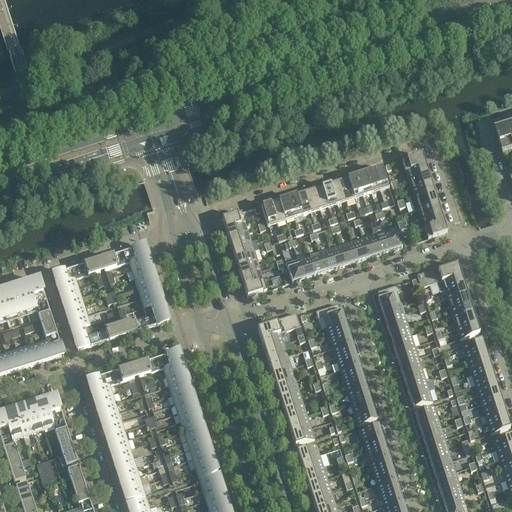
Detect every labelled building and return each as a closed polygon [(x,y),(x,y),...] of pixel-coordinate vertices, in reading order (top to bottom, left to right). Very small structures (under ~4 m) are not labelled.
[(511,152),(511,142),(508,129),(496,133),(503,155),(511,152)] [(425,167),(423,161),(422,156),(402,162),(406,173),(425,167)] [(428,176),(427,172),(425,167),(406,173),(409,182),(428,176)] [(389,189),(382,169),(373,172),(380,192),(389,189)] [(380,192),(373,172),(366,174),(365,175),(371,195),(380,192)] [(371,195),(365,175),(356,177),(363,198),(371,195)] [(431,186),(430,181),(428,176),(409,182),(412,192),(431,186)] [(363,198),(356,177),(348,180),(354,201),(363,198)] [(354,201),(348,180),(339,183),(346,203),(354,201)] [(346,203),(339,183),(330,186),(337,206),(346,203)] [(337,206),(330,186),(322,188),(328,209),(337,206)] [(434,196),(433,191),(431,186),(412,192),(415,202),(434,196)] [(328,209),(322,188),(313,191),(320,212),(328,209)] [(320,212),(313,191),(305,194),(311,214),(320,212)] [(311,214),(305,194),(296,197),(303,217),(311,214)] [(438,205),(436,200),(434,196),(415,202),(418,212),(438,205)] [(303,217),(296,197),(294,197),(287,199),(294,220),(303,217)] [(294,220),(287,199),(279,202),(285,223),(294,220)] [(285,223),(279,202),(270,205),(277,226),(285,223)] [(277,226),(270,205),(261,208),(268,228),(277,226)] [(441,215),(439,211),(438,205),(418,212),(421,221),(441,215)] [(245,225),(241,214),(222,220),(225,231),(245,225)] [(444,225),(442,219),(441,215),(421,221),(424,231),(444,225)] [(248,234),(245,225),(225,231),(228,240),(248,234)] [(447,235),(445,230),(444,225),(424,231),(428,241),(447,235)] [(402,250),(396,230),(384,234),(391,253),(402,250)] [(251,244),(248,234),(228,240),(231,250),(251,244)] [(391,253),(384,234),(374,237),(380,257),(391,253)] [(380,257),(374,237),(363,241),(369,260),(380,257)] [(369,260),(363,241),(352,244),(358,264),(369,260)] [(254,254),(251,244),(231,250),(235,260),(254,254)] [(358,264),(352,244),(341,248),(347,267),(358,264)] [(148,258),(145,250),(144,247),(122,255),(126,266),(129,265),(129,264),(148,258)] [(347,267),(341,248),(330,251),(336,271),(347,267)] [(336,271),(330,251),(319,255),(325,274),(336,271)] [(257,263),(254,254),(235,260),(238,270),(257,263)] [(78,281),(126,266),(122,255),(75,270),(78,281)] [(325,274),(319,255),(308,258),(314,278),(325,274)] [(151,267),(150,264),(148,258),(129,264),(129,265),(131,274),(151,267)] [(314,278),(308,258),(297,262),(303,281),(314,278)] [(303,281),(297,262),(286,265),(292,285),(303,281)] [(260,273),(257,263),(238,270),(241,279),(260,273)] [(441,283),(459,277),(461,277),(457,267),(456,267),(455,265),(417,277),(421,290),(441,284),(441,283)] [(154,277),(152,271),(151,267),(131,274),(134,283),(154,277)] [(78,281),(75,270),(53,277),(56,288),(76,281),(76,282),(78,281)] [(263,283),(260,273),(241,279),(244,289),(263,283)] [(157,286),(156,282),(154,277),(134,283),(137,292),(157,286)] [(464,287),(462,281),(461,277),(459,277),(441,283),(441,284),(444,293),(464,287)] [(46,303),(42,291),(39,281),(29,285),(36,307),(46,303)] [(79,291),(76,282),(76,281),(56,288),(59,297),(79,291)] [(267,293),(263,283),(244,289),(247,299),(267,293)] [(37,311),(36,307),(29,285),(18,288),(19,291),(27,314),(37,311)] [(160,295),(158,289),(157,286),(137,292),(140,301),(160,295)] [(401,305),(397,295),(402,293),(400,287),(377,294),(379,300),(378,300),(381,311),(401,305)] [(467,296),(465,292),(464,287),(444,293),(447,302),(467,296)] [(27,314),(19,291),(18,288),(8,291),(16,318),(27,314)] [(16,318),(8,291),(0,293),(0,302),(6,321),(16,318)] [(82,300),(79,291),(59,297),(62,306),(82,300)] [(163,304),(161,301),(160,295),(140,301),(143,310),(163,304)] [(470,306),(468,301),(467,296),(447,302),(450,312),(470,306)] [(85,309),(82,300),(62,306),(65,315),(85,309)] [(57,336),(49,312),(46,303),(36,307),(37,311),(46,339),(57,336)] [(166,313),(164,308),(163,304),(143,310),(146,319),(166,313)] [(404,316),(401,305),(381,311),(385,322),(404,316)] [(473,316),(472,311),(470,306),(450,312),(454,322),(473,316)] [(345,323),(342,312),(340,312),(338,307),(315,314),(317,320),(322,319),(326,329),(345,323)] [(87,318),(85,309),(65,315),(68,324),(87,318)] [(169,324),(168,321),(166,313),(146,319),(143,320),(147,331),(169,324)] [(300,329),(296,316),(258,328),(259,330),(257,331),(261,341),(280,335),(300,329)] [(408,327),(404,316),(385,322),(388,333),(408,327)] [(476,325),(474,320),(473,316),(454,322),(457,332),(476,325)] [(90,327),(87,318),(68,324),(71,333),(90,327)] [(99,346),(147,331),(143,320),(96,335),(99,346)] [(349,334),(346,326),(345,323),(326,329),(329,340),(349,334)] [(479,336),(478,331),(476,325),(457,332),(460,342),(479,336)] [(93,336),(90,327),(71,333),(74,343),(93,336)] [(411,338),(408,327),(388,333),(392,344),(411,338)] [(352,345),(351,342),(349,334),(329,340),(333,351),(352,345)] [(99,346),(96,335),(93,336),(74,343),(77,353),(99,346)] [(284,347),(280,335),(261,341),(265,353),(284,347)] [(64,358),(61,348),(57,336),(46,339),(46,342),(47,342),(53,361),(64,358)] [(415,349),(411,338),(392,344),(395,355),(415,349)] [(47,342),(46,342),(37,345),(43,365),(53,361),(47,342)] [(485,352),(483,347),(481,342),(462,348),(465,358),(485,352)] [(43,365),(37,345),(26,349),(32,368),(43,365)] [(356,356),(353,348),(352,345),(333,351),(336,362),(356,356)] [(288,359),(284,347),(265,353),(268,365),(288,359)] [(32,368),(26,349),(16,352),(22,371),(32,368)] [(418,360),(415,349),(395,355),(399,366),(418,360)] [(22,371),(16,352),(6,355),(12,374),(22,371)] [(488,362),(486,358),(485,352),(465,358),(468,368),(488,362)] [(182,364),(179,356),(179,354),(157,361),(160,372),(163,371),(182,364)] [(12,374),(6,355),(0,356),(0,372),(2,378),(12,374)] [(359,367),(358,364),(356,356),(336,362),(340,373),(359,367)] [(292,371),(288,359),(268,365),(272,377),(292,371)] [(422,371),(418,360),(399,366),(402,377),(422,371)] [(113,387),(160,372),(157,361),(109,376),(113,387)] [(491,372),(489,366),(488,362),(468,368),(472,378),(491,372)] [(185,374),(184,370),(182,364),(163,371),(166,380),(185,374)] [(363,378),(360,370),(359,367),(340,373),(343,384),(363,378)] [(295,383),(292,371),(272,377),(276,389),(295,383)] [(425,382),(422,371),(402,377),(406,388),(425,382)] [(494,381),(493,377),(491,372),(472,378),(475,388),(494,381)] [(188,383),(186,377),(185,374),(166,380),(169,389),(188,383)] [(113,387),(109,376),(87,383),(90,394),(110,388),(113,387)] [(366,389),(365,386),(363,378),(343,384),(347,395),(366,389)] [(497,391),(494,381),(475,388),(478,397),(497,391)] [(429,393),(425,382),(406,388),(409,399),(429,393)] [(191,392),(190,388),(188,383),(169,389),(172,398),(191,392)] [(299,395),(295,383),(276,389),(280,401),(299,395)] [(113,397),(110,388),(90,394),(93,403),(113,397)] [(370,400),(367,392),(366,389),(347,395),(350,406),(370,400)] [(500,401),(499,395),(497,391),(478,397),(481,407),(500,401)] [(194,401),(192,395),(191,392),(172,398),(174,407),(194,401)] [(432,404),(429,393),(409,399),(413,410),(432,404)] [(303,407),(299,395),(280,401),(284,413),(303,407)] [(116,406),(113,397),(93,403),(96,412),(116,406)] [(63,421),(59,408),(56,399),(46,402),(53,424),(63,421)] [(373,410),(372,407),(370,400),(350,406),(354,417),(373,410)] [(197,410),(196,407),(194,401),(174,407),(177,416),(197,410)] [(503,410),(502,406),(500,401),(481,407),(484,417),(503,410)] [(53,424),(46,402),(35,405),(36,407),(44,432),(54,429),(53,424)] [(44,432),(36,407),(35,405),(25,409),(34,435),(44,432)] [(119,415),(116,406),(96,412),(99,421),(119,415)] [(307,419),(303,407),(284,413),(288,425),(307,419)] [(34,435),(25,409),(15,412),(15,413),(23,439),(34,435)] [(438,420),(434,409),(415,415),(418,426),(438,420)] [(200,419),(198,414),(197,410),(177,416),(180,426),(200,419)] [(377,422),(374,413),(373,410),(354,417),(357,428),(377,422)] [(507,420),(505,415),(503,410),(484,417),(487,426),(507,420)] [(23,439),(15,413),(15,412),(4,415),(11,437),(13,442),(23,439)] [(11,437),(4,415),(0,416),(0,438),(1,441),(11,437)] [(121,424),(119,415),(99,421),(102,430),(121,424)] [(203,429),(201,425),(200,419),(180,426),(183,435),(203,429)] [(311,432),(307,419),(288,425),(292,438),(311,432)] [(441,431),(438,420),(418,426),(422,437),(441,431)] [(510,431),(508,426),(507,420),(487,426),(490,437),(510,431)] [(70,442),(63,421),(53,424),(54,429),(59,446),(70,442)] [(124,433),(121,424),(102,430),(105,440),(124,433)] [(382,438),(381,435),(378,426),(359,433),(363,444),(382,438)] [(205,438),(204,432),(203,429),(183,435),(186,444),(205,438)] [(445,442),(441,431),(422,437),(425,448),(445,442)] [(314,442),(311,432),(292,438),(295,448),(314,442)] [(127,443),(124,433),(105,440),(108,449),(127,443)] [(19,459),(13,442),(11,437),(1,441),(8,463),(19,459)] [(511,448),(511,437),(492,443),(496,453),(511,448)] [(208,447),(207,443),(205,438),(186,444),(189,453),(208,447)] [(385,448),(383,441),(382,438),(363,444),(366,455),(385,448)] [(77,464),(73,451),(70,442),(59,446),(66,468),(77,464)] [(448,453),(445,442),(425,448),(429,459),(448,453)] [(130,452),(127,443),(108,449),(111,458),(130,452)] [(211,456),(210,450),(208,447),(189,453),(192,462),(211,456)] [(319,457),(316,447),(297,453),(300,463),(319,457)] [(389,459),(388,456),(385,448),(366,455),(369,466),(389,459)] [(511,458),(511,448),(496,453),(499,463),(511,458)] [(133,461),(130,452),(111,458),(114,467),(133,461)] [(452,464),(448,453),(429,459),(432,470),(452,464)] [(214,465),(213,462),(211,456),(192,462),(195,471),(214,465)] [(323,469),(319,457),(300,463),(304,475),(323,469)] [(137,468),(145,465),(142,458),(135,460),(137,468)] [(511,469),(511,458),(499,463),(502,473),(511,469)] [(26,481),(23,471),(19,459),(8,463),(15,484),(26,481)] [(393,470),(390,463),(389,459),(369,466),(373,477),(393,470)] [(136,470),(133,461),(114,467),(117,476),(136,470)] [(455,475),(452,464),(432,470),(436,481),(455,475)] [(217,475),(215,469),(214,465),(195,471),(198,481),(217,475)] [(86,490),(79,468),(67,472),(74,493),(86,490)] [(327,481),(323,469),(304,475),(308,487),(327,481)] [(511,480),(511,469),(502,473),(505,482),(511,480)] [(139,479),(136,470),(117,476),(120,485),(139,479)] [(396,481),(395,479),(393,470),(373,477),(377,488),(396,481)] [(459,486),(455,475),(436,481),(439,492),(459,486)] [(142,488),(139,479),(120,485),(123,494),(142,488)] [(222,488),(220,485),(219,479),(199,485),(202,494),(222,488)] [(331,493),(327,481),(308,487),(312,500),(331,493)] [(400,492),(397,485),(396,481),(377,488),(380,499),(400,492)] [(34,506),(30,494),(27,484),(16,488),(23,510),(34,506)] [(462,496),(459,486),(439,492),(443,503),(462,496)] [(145,498),(142,488),(123,494),(126,504),(145,498)] [(225,497),(223,492),(222,488),(202,494),(205,503),(225,497)] [(90,511),(93,511),(88,496),(86,490),(74,493),(80,510),(80,511),(90,511)] [(403,503),(402,500),(400,492),(380,499),(384,509),(403,503)] [(335,506),(331,493),(312,500),(316,511),(335,506)] [(450,511),(466,507),(462,496),(443,503),(445,511),(450,511)] [(210,511),(228,506),(226,503),(225,497),(205,503),(208,511),(210,511)] [(492,511),(511,511),(511,503),(511,501),(491,508),(492,511)] [(147,511),(149,511),(146,502),(127,508),(128,511),(147,511)]
